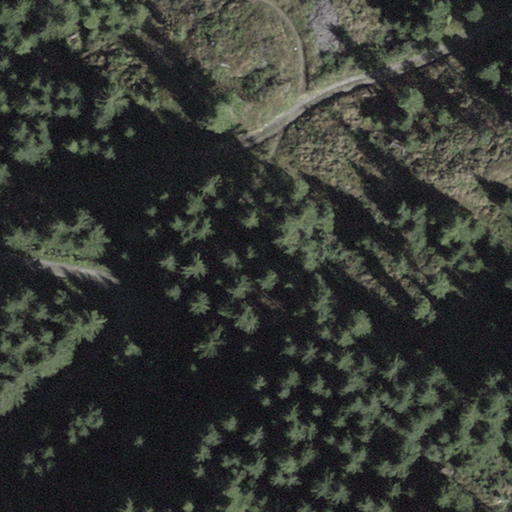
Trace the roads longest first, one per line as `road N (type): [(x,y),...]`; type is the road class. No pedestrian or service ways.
road 1 (track): [(0,206),(210,157),(348,83),(418,63),(511,17)]
road 2 (track): [(126,311),(99,356),(0,438)]
road 3 (track): [(0,257),(108,280),(126,311)]
